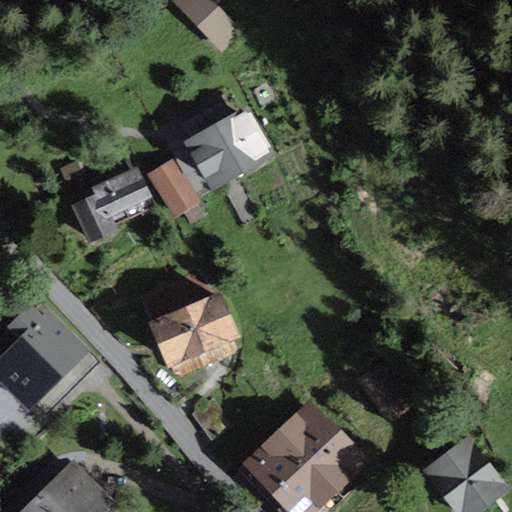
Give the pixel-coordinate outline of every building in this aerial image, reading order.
[(181,0),(180,2),(222,47),(237,33),(205,0),(181,0)] [(211,108),(183,125),(213,180),(265,150),(244,116),(230,124),(226,118),(219,122),(211,108)] [(61,169),(66,181),(82,173),(77,162),(61,169)] [(89,238),(112,228),(111,225),(143,210),(143,212),(156,206),(151,195),(146,197),(129,162),(114,170),(117,178),(80,194),(84,203),(75,207),(89,238)] [(152,177),(174,212),(183,207),(192,221),(206,214),(174,163),(152,177)] [(153,323),(175,373),(181,375),(235,352),(235,348),(230,336),(234,335),(219,297),(215,299),(205,276),(198,274),(145,295),(156,322),(153,323)] [(14,324),(0,337),(0,367),(46,414),(100,361),(41,302),(16,327),(14,324)] [(359,380),(388,421),(411,405),(401,391),(395,395),(375,368),(359,380)] [(213,437),(231,424),(213,401),(196,414),(213,437)] [(287,511),(304,511),(359,461),(314,413),(311,410),(247,470),(287,511)] [(490,502),(506,490),(472,447),(436,474),(462,511),(484,495),(490,502)] [(112,511),(71,471),(27,511),(112,511)]
